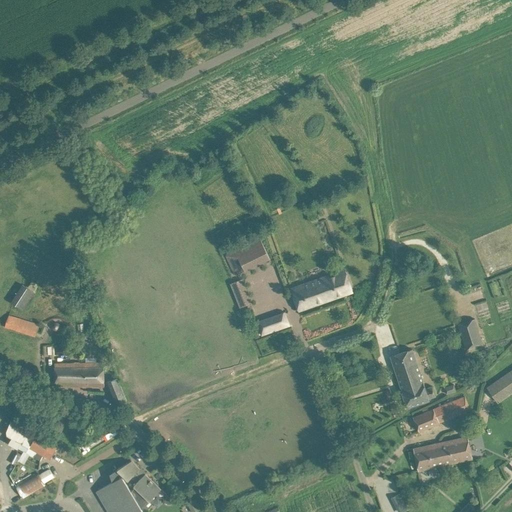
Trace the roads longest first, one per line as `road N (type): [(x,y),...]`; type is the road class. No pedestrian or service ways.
road 1 (unclassified): [(224,511),(98,404),(0,374)]
road 2 (track): [(0,102),(212,0)]
road 3 (residential): [(373,511),(317,349)]
road 4 (track): [(127,422),(275,365)]
